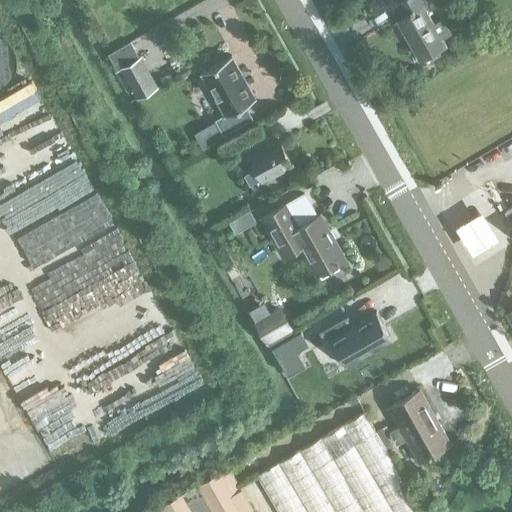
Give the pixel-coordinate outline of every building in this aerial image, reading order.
[(405,15),(398,19),(421,58),(445,44),(438,31),(447,27),(442,18),(433,23),(424,8),(428,5),(426,0),(401,0),(397,2),(405,15)] [(0,88),(5,85),(9,82),(12,77),(15,72),(16,66),(17,61),(16,55),(14,50),(11,45),(7,41),(2,37),(0,36),(0,88)] [(158,87),(141,55),(121,65),(138,97),(158,87)] [(232,55),(201,72),(202,73),(202,72),(226,113),(216,119),(224,133),(252,117),(245,104),(256,98),(255,97),(232,56),(232,55)] [(280,140),(251,156),(256,167),(246,173),(251,184),(262,178),(263,180),(292,164),(280,140)] [(265,191),(257,196),(261,203),(269,198),(265,191)] [(302,246),(317,273),(346,257),(321,213),(301,224),(288,201),(260,216),(282,257),(302,246)] [(250,209),(229,221),(235,233),(257,221),(250,209)] [(482,209),(456,225),(473,252),(499,236),(482,209)] [(348,314),(319,331),(326,342),(327,341),(331,339),(346,366),(347,365),(347,364),(349,363),(388,340),(391,339),(392,340),(393,339),(376,310),(375,311),(376,312),(354,324),(348,314)] [(303,334),(273,349),(287,377),(306,368),(298,352),(310,346),(303,334)] [(390,430),(397,442),(407,437),(420,459),(450,442),(438,420),(436,422),(428,407),(430,406),(420,388),(390,405),(400,425),(390,430)] [(424,511),(363,410),(257,472),(280,511),(424,511)] [(254,511),(229,465),(152,509),(153,511),(254,511)]
